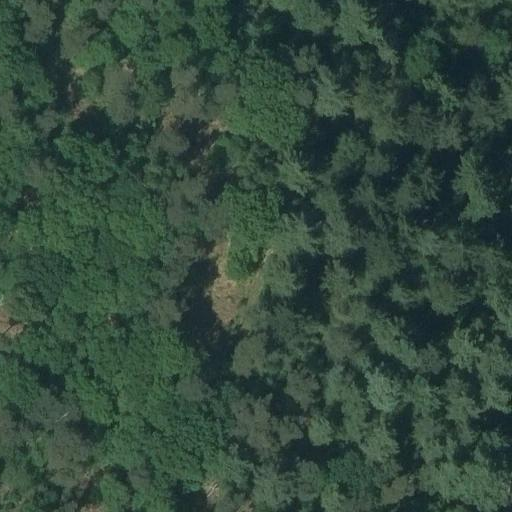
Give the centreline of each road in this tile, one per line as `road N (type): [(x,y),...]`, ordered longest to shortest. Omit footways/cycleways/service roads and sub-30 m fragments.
road 1 (track): [(489,499),(225,451),(313,0)]
road 2 (track): [(488,511),(511,378)]
